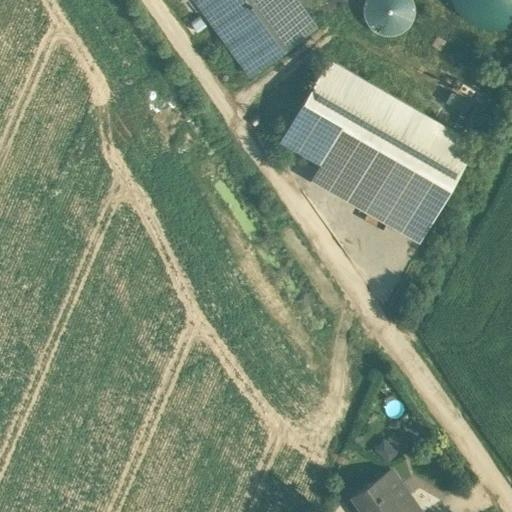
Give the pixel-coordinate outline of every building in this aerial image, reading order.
[(203,9),(196,0),(180,0),(192,16),(203,9)] [(315,27),(295,0),(196,0),(203,9),(251,74),(315,27)] [(413,19),(415,9),(412,0),(364,0),(363,9),(365,19),(371,27),(379,33),(389,35),(399,33),(407,27),(413,19)] [(511,0),(450,0),(461,18),(482,30),(506,32),(511,29),(511,0)] [(475,141),(327,57),(281,139),(428,224),(475,141)] [(390,468),(352,495),(363,511),(368,511),(370,511),(418,511),(420,511),(390,468)]
